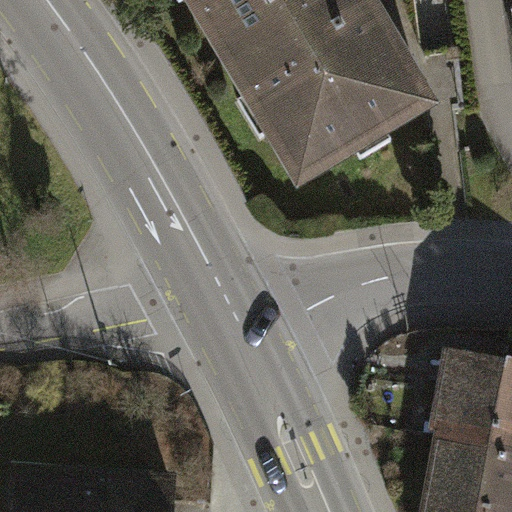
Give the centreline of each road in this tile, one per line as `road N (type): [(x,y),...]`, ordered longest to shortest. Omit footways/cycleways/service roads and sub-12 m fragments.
road 1 (primary): [(230,304),(167,185),(47,0)]
road 2 (residential): [(230,304),(392,277),(511,277)]
road 3 (residential): [(230,304),(0,355)]
road 4 (primary): [(230,304),(321,511)]
